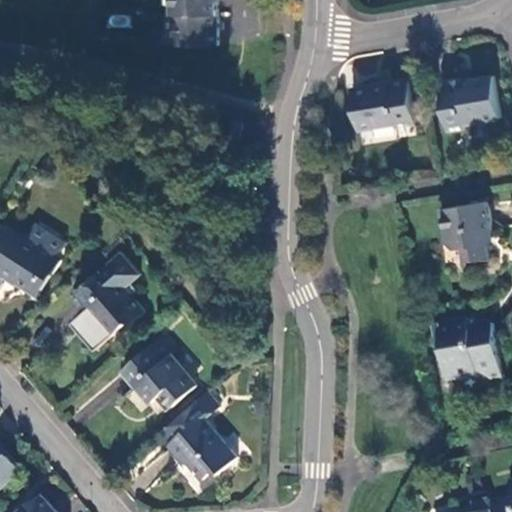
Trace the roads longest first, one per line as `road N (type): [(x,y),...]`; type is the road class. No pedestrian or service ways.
road 1 (residential): [(315,46),(296,117),(288,259),(321,351),(311,511)]
road 2 (residential): [(315,46),(474,20),(502,0)]
road 3 (residential): [(0,386),(111,511)]
